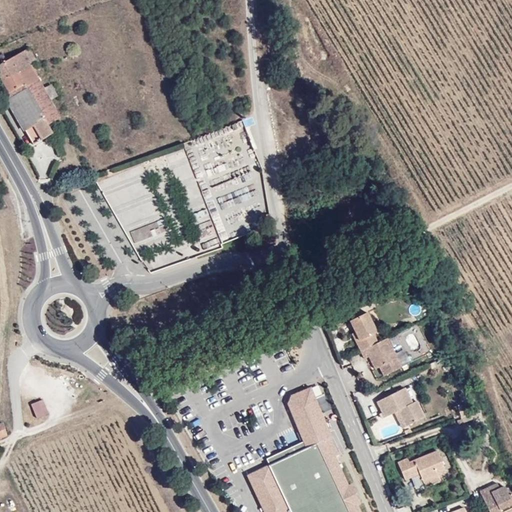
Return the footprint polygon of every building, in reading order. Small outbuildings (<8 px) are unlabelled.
[(0,67),(22,57),(28,54),(26,49),(23,40),(2,51),(0,48),(0,67)] [(20,83),(32,76),(22,57),(0,67),(0,86),(3,91),(20,83)] [(51,111),(32,76),(20,83),(41,117),(51,111)] [(0,97),(24,136),(45,125),(41,117),(20,83),(3,91),(0,92),(0,97)] [(179,165),(176,165),(188,212),(201,209),(186,151),(176,153),(179,165)] [(208,211),(194,212),(195,231),(209,230),(208,211)] [(161,221),(129,230),(133,243),(165,234),(161,221)] [(205,251),(219,244),(216,238),(202,244),(205,251)] [(361,353),(377,345),(372,335),(376,333),(366,315),(350,323),(355,333),(350,335),(361,353)] [(401,368),(386,340),(377,345),(361,353),(365,361),(368,359),(374,370),(380,368),(384,377),(401,368)] [(401,366),(408,362),(403,353),(396,357),(401,366)] [(403,386),(377,401),(385,416),(398,409),(407,425),(425,413),(416,398),(411,401),(403,386)] [(310,389),(289,397),(286,406),(303,445),(330,434),(310,389)] [(35,419),(48,414),(42,400),(29,404),(35,419)] [(331,438),(332,438),(330,434),(303,445),(305,449),(331,438)] [(305,449),(247,478),(263,511),(358,511),(357,508),(360,506),(351,486),(348,487),(335,458),(339,456),(331,438),(305,449)] [(429,478),(443,471),(452,466),(441,445),(415,459),(413,455),(402,460),(411,478),(425,471),(429,478)] [(447,477),(443,471),(429,478),(432,484),(447,477)] [(411,478),(415,490),(423,488),(419,476),(411,478)] [(495,478),(478,486),(491,511),(503,511),(502,507),(511,502),(511,491),(503,480),(497,482),(495,478)]
